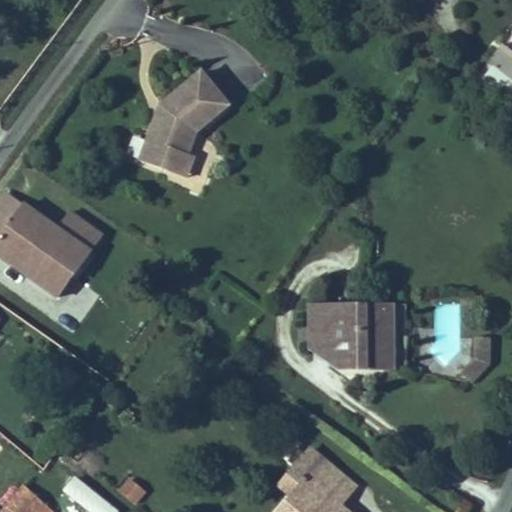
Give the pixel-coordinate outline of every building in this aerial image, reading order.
[(483,48),(511,68),(511,45),(494,32),(483,48)] [(162,96),(166,100),(163,106),(159,104),(141,149),(169,160),(177,140),(189,144),(198,121),(231,94),(204,61),(162,96)] [(177,140),(169,160),(187,167),(195,147),(189,144),(177,140)] [(0,257),(56,296),(100,232),(65,208),(56,221),(20,197),(18,200),(1,188),(0,189),(0,257)] [(341,345),(340,300),(322,300),(323,345),(349,364),(364,364),(364,339),(357,339),(352,345),(341,345)] [(407,331),(407,300),(340,300),(341,345),(352,345),(357,339),(364,339),(364,364),(391,364),(399,355),(399,339),(407,331)] [(407,364),(407,331),(399,339),(399,355),(391,364),(407,364)] [(504,360),(504,333),(488,333),(487,354),(473,368),(485,379),(504,360)] [(365,473),(328,440),(311,460),(326,472),(313,486),(298,503),(307,511),(366,511),(354,501),(347,494),(365,473)] [(326,472),(311,460),(299,473),(313,486),(326,472)] [(372,480),(365,473),(347,494),(354,501),(372,480)] [(129,476),(117,491),(136,506),(148,491),(129,476)] [(89,511),(118,511),(121,508),(71,477),(60,494),(89,511)] [(0,511),(52,511),(53,511),(23,485),(0,510),(0,511)] [(307,511),(298,503),(289,511),(307,511)]
